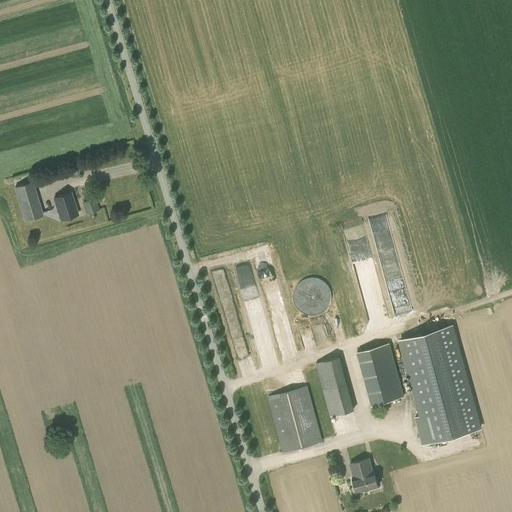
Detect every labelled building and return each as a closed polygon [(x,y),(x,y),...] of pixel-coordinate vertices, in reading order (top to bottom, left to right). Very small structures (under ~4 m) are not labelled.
[(24,221),(43,215),(33,181),(14,187),(24,221)] [(71,193),(54,199),(61,220),(78,215),(71,193)] [(83,201),(87,215),(98,211),(94,197),(83,201)] [(330,298),(331,294),(330,290),(329,286),(327,282),(324,279),(320,276),(317,275),(312,274),(309,274),(305,274),(301,276),(297,279),(295,281),(292,285),(291,288),(290,291),(290,295),(291,299),(292,303),(294,306),(297,309),(299,311),(302,313),(306,314),(311,314),(315,314),(319,313),(322,311),(325,308),(327,305),(329,302),(330,298)] [(461,434),(432,330),(398,340),(418,416),(414,417),(422,445),(461,434)] [(403,396),(389,342),(357,351),(372,405),(403,396)] [(315,363),(330,417),(354,410),(339,356),(315,363)] [(322,442),(317,421),(307,385),(267,396),(282,452),(322,442)] [(350,463),(354,476),(352,477),(356,492),(378,486),(374,471),(372,471),(368,458),(350,463)]
